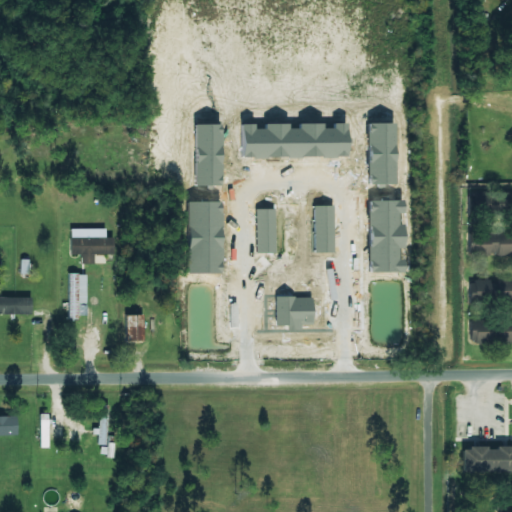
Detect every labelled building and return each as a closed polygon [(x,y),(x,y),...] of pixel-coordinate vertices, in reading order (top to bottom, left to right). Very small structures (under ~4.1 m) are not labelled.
[(466,214),(511,214),(511,193),(466,193),(466,214)] [(467,257),(511,257),(511,233),(467,234),(467,257)] [(112,239),(68,239),(68,255),(112,255),(112,239)] [(85,274),(67,274),(67,319),(77,319),(77,304),(85,304),(85,274)] [(109,278),(100,278),(100,323),(109,323),(109,278)] [(467,303),(511,303),(511,280),(467,280),(467,303)] [(0,315),(30,315),(30,298),(0,298),(0,315)] [(123,343),(142,343),(142,315),(123,315),(123,343)] [(511,345),(511,321),(469,321),(469,345),(511,345)] [(106,406),(96,406),(96,447),(106,447),(106,406)] [(40,448),(49,448),(49,414),(40,414),(40,448)] [(0,437),(15,437),(15,418),(0,418),(0,437)] [(114,455),(114,445),(100,444),(100,455),(114,455)] [(511,448),(461,448),(461,473),(511,473),(511,448)]
